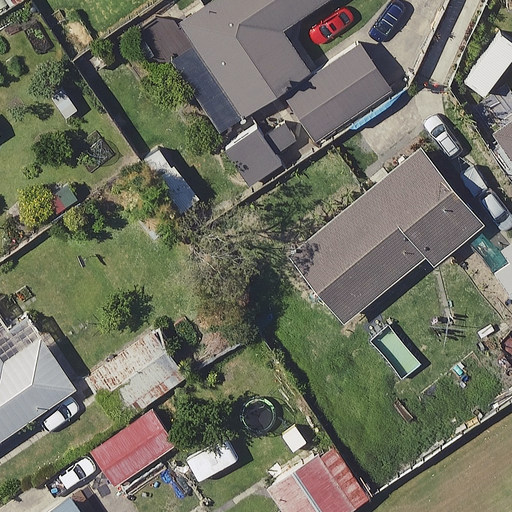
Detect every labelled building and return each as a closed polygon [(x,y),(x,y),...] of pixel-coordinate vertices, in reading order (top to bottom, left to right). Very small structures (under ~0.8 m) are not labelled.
[(203,63),(175,83),(203,123),(266,79),(303,133),(381,79),(348,31),(302,63),(270,17),(294,0),(177,0),(165,8),(203,63)] [(241,174),(271,154),(265,145),(285,131),(263,98),(213,132),(241,174)] [(511,98),(484,117),(511,160),(511,98)] [(420,253),(470,212),(405,133),(274,240),(331,309),(412,243),(420,253)] [(511,220),(472,247),(511,305),(511,220)] [(0,319),(1,319),(0,317),(0,418),(65,376),(31,323),(0,343),(0,319)] [(177,370),(144,321),(68,371),(103,423),(80,438),(105,476),(161,439),(134,398),(177,370)] [(323,511),(358,484),(317,433),(260,479),(286,511),(323,511)] [(96,511),(70,473),(11,511),(96,511)]
